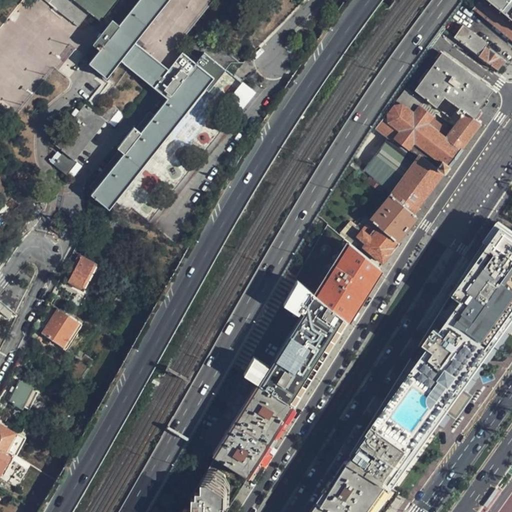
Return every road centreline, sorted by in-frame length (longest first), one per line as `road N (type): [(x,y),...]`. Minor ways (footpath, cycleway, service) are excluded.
road 1 (trunk): [(129,511),(337,159),(444,0)]
road 2 (trunk): [(370,0),(246,182),(59,511)]
road 3 (secondary): [(511,97),(244,511)]
road 4 (secondary): [(294,511),(511,168)]
road 5 (residential): [(0,361),(51,256),(28,247),(0,284)]
road 6 (residential): [(511,94),(383,0)]
road 7 (primary): [(511,389),(425,511)]
